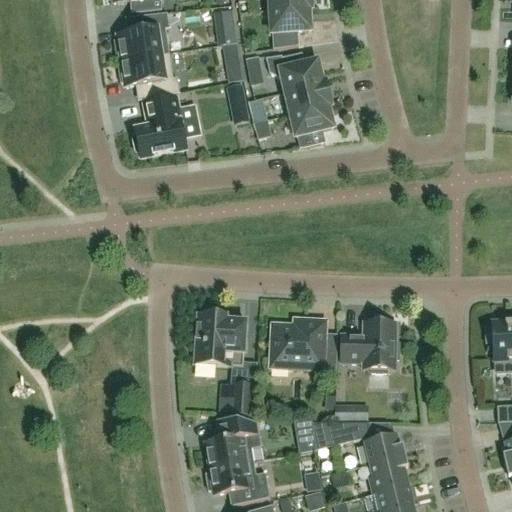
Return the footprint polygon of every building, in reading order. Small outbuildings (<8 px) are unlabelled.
[(161,0),(108,0),(109,2),(113,2),(113,6),(137,4),(138,16),(162,13),(161,0)] [(311,0),(262,0),(266,3),(270,3),(271,14),(312,11),(311,0)] [(377,0),(378,10),(401,11),(400,0),(377,0)] [(312,12),(312,11),(271,14),(273,53),(299,49),(298,35),(310,34),(308,12),(312,12)] [(233,14),(213,17),(214,25),(234,22),(233,14)] [(121,65),(169,57),(166,33),(169,32),(167,17),(130,21),(133,36),(117,39),(118,44),(114,44),(117,61),(121,61),(121,65)] [(169,57),(121,65),(122,69),(118,69),(120,86),(124,86),(125,91),(141,88),(143,103),(179,96),(177,81),(173,82),(169,57)] [(286,96),(326,87),(326,86),(322,87),(317,65),(284,73),(282,59),(266,62),(270,77),(282,83),(286,96)] [(227,86),(242,84),(240,73),(226,75),(227,86)] [(326,87),(286,96),(291,118),(332,108),(326,87)] [(228,92),(231,112),(247,109),(243,89),(228,92)] [(140,157),(141,162),(186,153),(176,102),(145,108),(148,128),(147,130),(135,132),(136,137),(133,140),(136,155),(140,157)] [(254,127),(267,123),(268,123),(263,105),(249,108),(254,127)] [(332,109),(332,108),(291,118),(296,140),(298,140),(300,152),(305,151),(325,146),(322,134),(333,131),(328,110),(332,109)] [(272,140),(267,123),(254,127),(258,143),(272,140)] [(194,368),(243,371),(246,325),(227,324),(227,320),(198,318),(194,368)] [(323,373),(325,325),(306,324),(306,330),(273,329),(271,366),(288,367),(288,371),(323,373)] [(511,326),(492,327),(492,332),(486,332),(487,346),(493,346),(494,363),(495,363),(496,376),(511,374),(511,326)] [(341,338),(341,367),(363,367),(363,373),(371,373),(371,377),(387,377),(387,373),(395,373),(395,363),(399,364),(399,347),(395,347),(396,327),(364,327),(364,341),(357,341),(357,339),(341,338)] [(251,420),(254,390),(236,388),(233,418),(251,420)] [(335,408),(334,423),(356,423),(356,408),(335,408)] [(209,472),(254,465),(252,454),(261,452),(257,427),(220,423),(223,440),(220,444),(205,447),(209,472)] [(313,426),(318,453),(368,441),(368,427),(313,426)] [(397,439),(364,447),(369,469),(405,460),(403,449),(399,450),(397,439)] [(511,444),(504,446),(506,457),(503,458),(505,469),(511,467),(511,444)] [(405,460),(369,469),(372,481),(368,482),(372,498),(409,489),(405,472),(408,471),(405,460)] [(209,472),(210,477),(205,478),(208,495),(213,494),(214,499),(237,495),(239,508),(270,503),(266,478),(256,480),(254,465),(209,472)] [(346,475),(331,479),(334,492),(349,488),(346,475)] [(317,478),(305,480),(307,493),(319,491),(317,478)] [(404,511),(414,510),(409,489),(372,498),(376,498),(379,511),(404,511)]
